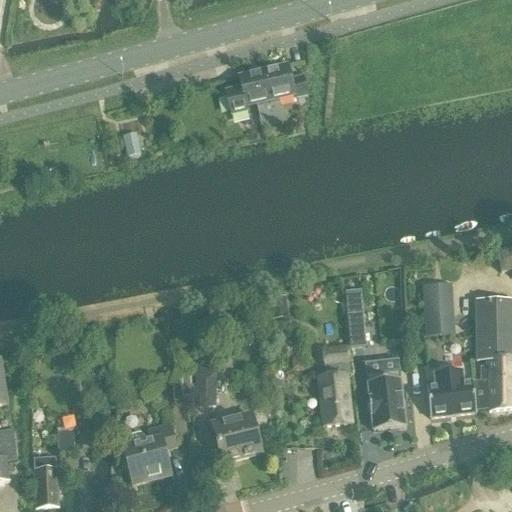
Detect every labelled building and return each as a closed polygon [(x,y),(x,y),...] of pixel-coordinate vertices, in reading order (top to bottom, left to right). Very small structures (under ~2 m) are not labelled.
[(290,78),(288,68),(264,74),(275,125),(284,123),(278,98),(294,94),(294,95),(298,98),(307,96),(302,75),(290,78)] [(275,125),(264,74),(239,80),(241,90),(227,93),(233,115),(249,111),(248,107),(256,105),(261,128),(275,125)] [(136,136),(123,138),(127,158),(140,156),(136,136)] [(511,248),(497,251),(500,275),(511,273),(511,275),(511,248)] [(451,287),(423,289),(426,339),(454,337),(451,287)] [(285,298),(269,300),(271,313),(287,311),(285,298)] [(472,384),(475,413),(488,412),(489,414),(511,411),(511,302),(476,302),(476,361),(487,361),(487,368),(479,368),(479,383),(472,384)] [(346,318),(349,349),(365,348),(362,316),(346,318)] [(324,428),(351,426),(346,375),(350,375),(347,349),(323,352),(326,378),(319,378),(324,428)] [(38,355),(28,355),(28,367),(38,367),(38,355)] [(371,418),(373,433),(405,430),(397,362),(365,366),(369,401),(368,401),(370,419),(371,418)] [(475,415),(475,413),(472,384),(463,385),(461,373),(434,376),(435,388),(426,389),(430,421),(475,415)] [(216,411),(216,376),(195,376),(195,411),(216,411)] [(158,414),(168,408),(157,392),(148,399),(158,414)] [(223,457),(224,461),(259,454),(259,450),(270,448),(264,415),(201,426),(208,459),(223,457)] [(176,449),(171,429),(147,435),(149,442),(146,443),(141,436),(119,442),(131,488),(171,478),(164,452),(176,449)] [(0,484),(9,484),(7,464),(16,463),(13,431),(0,431),(0,484)] [(58,457),(74,456),(72,431),(56,432),(58,457)] [(55,460),(33,461),(35,511),(57,510),(55,460)]
